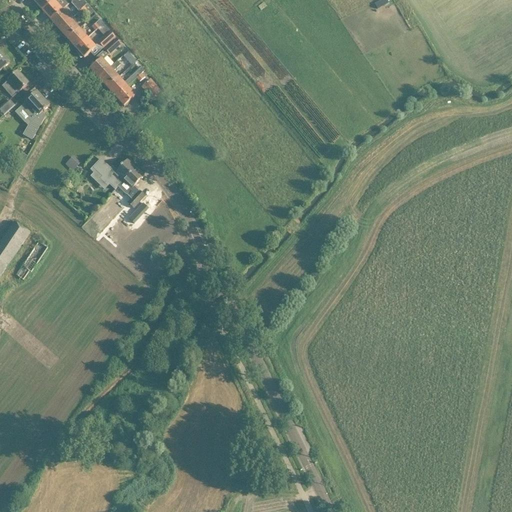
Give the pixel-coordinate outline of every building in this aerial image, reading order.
[(35,2),(34,3),(34,5),(36,7),(38,8),(39,7),(42,11),(55,0),(35,0),(34,2),(35,2)] [(64,0),(55,0),(42,11),(46,16),(46,17),(48,20),(49,19),(51,21),(62,10),(68,4),(64,0)] [(79,12),(85,7),(84,7),(87,5),(83,0),(73,0),(71,2),(79,12)] [(386,0),(382,0),(375,4),(378,10),(388,4),(386,0)] [(85,7),(79,12),(81,14),(82,16),(88,11),(89,12),(92,15),(94,13),(87,5),(84,7),(85,7)] [(62,10),(51,21),(52,22),(51,23),(54,26),(55,26),(59,30),(71,20),(62,10)] [(71,20),(59,30),(63,35),(62,35),(65,39),(66,38),(67,39),(79,29),(71,20)] [(92,27),(95,31),(101,26),(98,22),(92,27)] [(79,29),(67,39),(69,41),(68,42),(71,45),(72,44),(76,49),(87,38),(79,29)] [(104,37),(98,42),(99,43),(103,48),(104,48),(116,38),(110,32),(104,37)] [(87,38),(76,49),(79,53),(78,53),(78,55),(80,58),(82,58),(83,57),(84,58),(96,48),(87,38)] [(117,39),(105,50),(109,55),(110,56),(122,45),(117,39)] [(0,72),(1,71),(2,70),(10,63),(9,62),(10,62),(10,60),(7,57),(6,57),(5,58),(0,52),(0,72)] [(128,52),(124,57),(127,61),(132,56),(128,52)] [(98,62),(90,69),(92,71),(91,72),(94,75),(95,75),(98,79),(99,79),(110,69),(110,68),(103,61),(101,59),(98,62)] [(110,69),(99,79),(103,83),(102,84),(105,87),(106,87),(107,88),(119,78),(113,72),(121,65),(117,62),(114,64),(110,68),(110,69)] [(142,67),(134,75),(137,78),(142,73),(143,73),(145,71),(142,67)] [(19,91),(20,92),(29,84),(18,72),(2,87),(12,98),(19,91)] [(142,73),(137,78),(140,82),(146,77),(143,73),(142,73)] [(119,78),(107,88),(108,90),(107,90),(111,94),(112,93),(115,97),(116,98),(127,88),(133,83),(129,79),(124,84),(119,78)] [(150,80),(142,87),(150,96),(158,89),(150,80)] [(127,88),(116,98),(120,102),(119,102),(119,103),(122,106),(123,105),(124,107),(132,100),(136,97),(127,88)] [(28,102),(24,106),(26,108),(24,110),(31,117),(28,119),(31,122),(29,127),(24,135),(32,139),(41,125),(45,117),(41,113),(42,113),(49,106),(48,105),(49,104),(45,100),(44,101),(37,93),(30,100),(27,102),(28,102)] [(0,110),(4,115),(14,106),(10,101),(0,110)] [(15,155),(12,160),(22,166),(27,156),(20,152),(17,157),(15,155)] [(87,162),(91,166),(97,160),(93,156),(87,162)] [(73,158),(66,165),(73,172),(80,164),(73,158)] [(101,160),(93,169),(102,178),(103,178),(111,169),(101,160)] [(102,178),(100,180),(108,186),(110,184),(115,190),(118,187),(123,181),(136,168),(127,160),(117,171),(112,167),(111,169),(103,178),(102,178)] [(123,181),(118,187),(126,195),(131,200),(139,191),(134,187),(144,176),(136,168),(123,181)] [(131,200),(128,204),(134,209),(139,204),(143,199),(146,196),(140,191),(139,191),(131,200)] [(143,204),(129,219),(131,221),(135,225),(149,209),(144,205),(143,204)] [(0,243),(0,277),(30,233),(14,222),(0,243)] [(28,273),(44,247),(36,243),(21,268),(28,273)]
